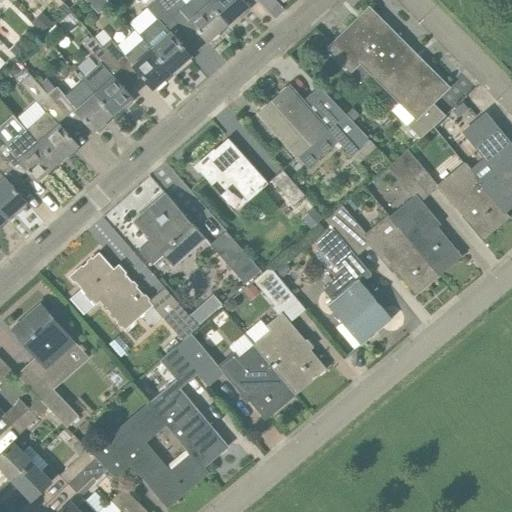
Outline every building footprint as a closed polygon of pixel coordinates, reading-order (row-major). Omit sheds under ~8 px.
[(154,0),(146,7),(162,25),(171,17),(156,0),(154,0)] [(218,32),(228,23),(206,0),(189,0),(186,4),(182,0),(156,0),(171,17),(179,10),(188,19),(208,41),(209,39),(212,43),(220,35),(218,32)] [(206,0),(228,23),(248,5),(243,0),(206,0)] [(329,47),(353,71),(360,64),(415,119),(408,126),(420,138),(447,114),(433,101),(442,92),(410,59),(414,55),(368,8),(329,47)] [(41,32),(52,22),(43,12),(32,22),(41,32)] [(150,48),(172,72),(191,55),(169,31),(150,48)] [(88,86),(113,113),(131,98),(109,72),(118,64),(93,36),(83,44),(105,70),(88,86)] [(153,89),(172,72),(150,48),(132,64),(153,89)] [(78,128),(40,85),(29,74),(19,83),(45,112),(26,128),(38,141),(57,163),(77,145),(69,136),(78,128)] [(113,113),(88,86),(82,80),(65,96),(57,86),(56,87),(48,79),(40,85),(78,128),(86,122),(94,131),(113,113)] [(258,111),(298,156),(345,114),(319,87),(302,102),(288,85),(258,111)] [(471,170),(504,211),(511,204),(511,153),(511,152),(511,151),(511,147),(493,124),(491,125),(483,116),(462,133),(484,160),(471,170)] [(0,210),(7,217),(25,201),(16,191),(24,183),(6,163),(16,154),(0,136),(0,210)] [(195,167),(211,185),(220,177),(226,184),(230,180),(248,201),(267,183),(228,138),(195,167)] [(37,181),(57,163),(38,141),(18,159),(37,181)] [(438,187),(437,185),(407,150),(397,158),(428,195),(438,187)] [(388,217),(436,275),(460,256),(436,228),(441,224),(421,201),(428,195),(397,158),(388,167),(387,167),(412,197),(388,217)] [(465,162),(437,185),(438,187),(461,215),(464,212),(484,236),(507,217),(503,212),(504,211),(471,170),(465,162)] [(296,208),(307,198),(282,170),(271,180),(289,200),(288,200),(296,208)] [(163,256),(174,268),(206,239),(165,193),(133,222),(150,241),(140,251),(153,266),(163,256)] [(436,275),(388,217),(387,216),(365,234),(344,208),(327,221),(356,256),(369,245),(391,272),(395,269),(415,293),(436,275)] [(356,256),(327,221),(320,228),(326,235),(316,243),(342,274),(323,290),(332,300),(327,305),(342,323),(336,328),(354,350),(360,345),(391,319),(361,283),(371,274),(356,256)] [(231,268),(246,255),(225,231),(209,245),(231,268)] [(71,276),(81,288),(79,289),(84,293),(84,294),(90,302),(92,300),(96,305),(100,301),(103,304),(101,306),(106,311),(107,309),(110,313),(108,314),(113,319),(114,318),(117,321),(116,322),(120,327),(122,326),(125,330),(153,305),(148,300),(125,274),(120,277),(99,252),(71,276)] [(262,273),(253,280),(276,308),(281,314),(297,300),(270,267),(262,273)] [(191,333),(199,326),(164,286),(148,300),(153,305),(163,318),(182,340),(191,333)] [(39,303),(24,316),(10,329),(35,357),(16,375),(30,390),(36,395),(39,399),(48,408),(65,425),(76,416),(48,386),(72,365),(62,354),(76,341),(39,303)] [(326,368),(280,314),(265,326),(269,331),(254,344),(293,390),(311,375),(314,378),(326,368)] [(295,394),(293,390),(254,344),(238,357),(233,352),(218,365),(212,359),(191,333),(182,340),(175,347),(197,373),(207,385),(222,372),(241,394),(242,393),(265,419),(295,394)] [(179,389),(197,373),(175,347),(159,360),(177,381),(149,403),(166,425),(190,453),(202,467),(227,446),(179,389)] [(0,375),(3,379),(11,370),(0,358),(0,375)] [(0,435),(11,425),(29,409),(20,399),(5,413),(0,408),(0,435)] [(29,409),(11,425),(19,434),(48,408),(39,399),(29,409)] [(166,425),(149,403),(91,453),(95,458),(106,469),(115,478),(132,463),(167,505),(207,472),(202,467),(190,453),(169,470),(146,442),(166,425)] [(0,454),(0,468),(12,481),(39,455),(31,447),(25,453),(14,441),(0,454)] [(68,484),(95,458),(91,453),(80,441),(72,449),(79,457),(59,475),(68,484)] [(39,455),(12,481),(30,500),(51,480),(42,470),(48,464),(39,455)] [(95,458),(68,484),(76,492),(93,477),(96,480),(106,469),(95,458)] [(147,511),(124,487),(111,499),(122,510),(125,507),(129,511),(147,511)] [(95,511),(85,500),(77,508),(71,501),(58,511),(95,511)]
